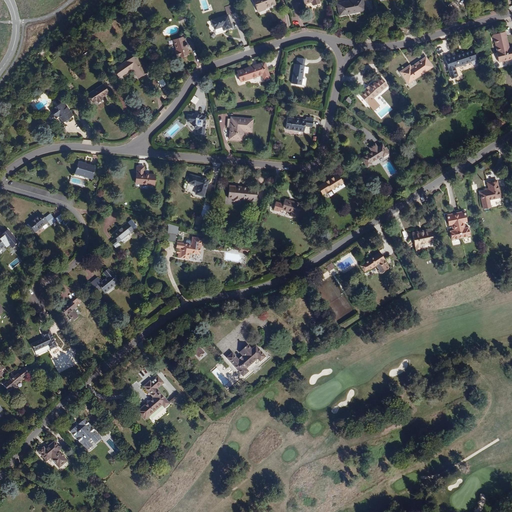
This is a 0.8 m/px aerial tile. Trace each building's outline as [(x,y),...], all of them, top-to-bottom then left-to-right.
[(274,3),(273,0),(253,0),(257,11),(265,9),(264,7),(274,3)] [(365,10),(362,0),(354,0),(337,4),(339,15),(346,14),(345,13),(358,10),(358,11),(365,10)] [(231,27),(228,15),(212,20),(215,29),(223,26),(224,30),(231,27)] [(509,49),(505,32),(497,34),(498,39),(503,38),(506,49),(509,49)] [(187,55),(186,50),(185,46),(186,46),(187,46),(187,45),(186,44),(186,43),(185,43),(184,43),(183,38),(174,40),(177,51),(176,52),(177,58),(187,55)] [(511,59),(511,48),(509,49),(506,49),(503,38),(498,39),(495,40),(498,52),(497,52),(499,62),(511,59)] [(475,57),(473,50),(455,55),(455,53),(448,55),(444,57),(452,79),(457,78),(457,77),(458,77),(455,68),(470,62),(472,66),(478,64),(478,63),(475,57)] [(147,72),(136,55),(114,70),(119,78),(132,69),(138,78),(147,72)] [(302,85),(305,65),(303,65),(305,59),(297,58),(297,64),(295,64),(292,84),(302,85)] [(407,83),(432,67),(425,58),(410,68),(409,66),(400,72),(407,83)] [(269,78),(264,62),(244,69),(248,79),(262,75),(263,80),(269,78)] [(162,88),(167,85),(163,78),(158,81),(162,88)] [(367,103),(381,91),(379,90),(386,84),(381,78),(375,84),(373,82),(369,86),(369,87),(360,95),(367,103)] [(207,108),(202,83),(196,84),(199,96),(193,97),(196,111),(207,108)] [(105,96),(109,93),(103,85),(88,95),(93,103),(96,101),(97,102),(102,99),(101,97),(104,95),(105,96)] [(72,115),(63,102),(51,111),(56,118),(59,116),(63,122),(72,115)] [(204,134),(206,117),(202,116),(202,115),(192,114),(191,116),(188,116),(187,122),(191,122),(191,124),(196,130),(198,130),(198,134),(204,134)] [(312,127),(314,118),(306,117),(306,120),(291,118),(287,117),(285,129),(289,130),(304,132),(305,126),(312,127)] [(252,132),(253,124),(250,124),(250,119),(241,118),(241,120),(228,119),(227,128),(231,128),(230,139),(241,140),(242,131),(252,132)] [(371,163),(388,152),(385,147),(382,145),(378,148),(375,144),(371,147),(373,151),(362,159),(368,167),(372,164),(371,163)] [(91,179),(95,167),(78,162),(75,174),(91,179)] [(154,186),(155,175),(144,174),(144,166),(137,166),(136,184),(154,186)] [(345,187),(338,174),(333,177),(333,178),(318,187),(322,194),(331,189),(334,193),(345,187)] [(203,196),(208,181),(190,175),(187,183),(197,186),(195,194),(203,196)] [(501,198),(498,180),(488,182),(489,190),(480,191),(484,209),(492,208),(491,206),(490,200),(501,198)] [(255,201),(256,189),(229,186),(228,198),(233,198),(233,201),(240,202),(241,200),(255,201)] [(297,218),(301,204),(292,202),(292,200),(284,198),(283,204),(276,202),(273,209),(279,211),(281,209),(291,212),(291,216),(297,218)] [(466,228),(465,223),(468,222),(465,211),(447,215),(449,226),(454,225),(455,230),(450,231),(452,240),(471,236),(469,227),(466,228)] [(51,226),(56,222),(50,214),(45,219),(41,214),(28,224),(34,233),(48,223),(51,226)] [(56,219),(60,223),(65,219),(61,214),(56,219)] [(118,243),(133,231),(127,222),(112,234),(116,239),(111,243),(116,249),(120,245),(118,243)] [(181,230),(167,228),(165,236),(167,236),(166,243),(175,245),(177,238),(179,238),(181,230)] [(434,243),(431,229),(412,233),(416,251),(423,250),(423,245),(434,243)] [(19,243),(8,230),(1,235),(0,234),(0,250),(5,247),(6,248),(9,246),(12,249),(19,243)] [(199,254),(201,246),(196,245),(197,237),(192,236),(191,241),(186,240),(186,243),(178,241),(177,247),(180,248),(180,250),(179,254),(181,254),(180,258),(188,259),(189,252),(199,254)] [(390,268),(380,253),(365,262),(365,263),(362,265),(367,272),(370,270),(370,271),(377,266),(379,270),(378,271),(380,274),(383,274),(385,272),(385,271),(390,268)] [(119,283),(108,269),(103,273),(107,277),(101,282),(97,278),(90,284),(96,292),(101,289),(103,292),(114,284),(115,286),(119,283)] [(105,294),(115,286),(114,284),(103,292),(105,294)] [(77,316),(72,309),(81,302),(76,297),(71,301),(72,302),(61,311),(65,315),(66,314),(72,321),(77,316)] [(57,347),(49,330),(42,333),(45,339),(32,345),(35,351),(48,345),(50,350),(57,347)] [(204,353),(198,345),(192,350),(199,358),(204,353)] [(260,362),(266,357),(257,346),(252,349),(248,345),(242,350),(244,353),(241,355),(242,356),(238,360),(232,353),(227,358),(242,377),(248,372),(246,369),(258,360),(260,362)] [(15,385),(28,374),(24,369),(14,377),(12,375),(9,378),(11,380),(4,385),(9,391),(12,389),(10,386),(13,383),(15,385)] [(169,405),(157,390),(164,384),(158,377),(151,383),(150,381),(143,386),(153,398),(137,411),(145,420),(163,405),(165,408),(169,405)] [(101,439),(84,419),(78,425),(81,428),(78,430),(76,427),(70,432),(86,451),(92,446),(90,443),(92,441),(95,444),(101,439)] [(63,462),(55,453),(58,450),(50,442),(45,447),(46,449),(42,452),(40,449),(34,453),(43,463),(48,459),(56,468),(63,462)]
